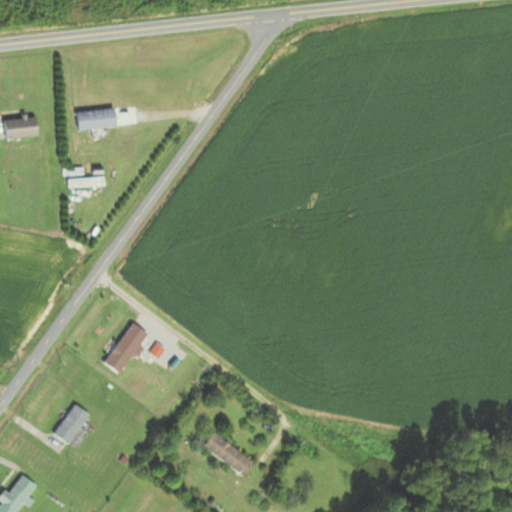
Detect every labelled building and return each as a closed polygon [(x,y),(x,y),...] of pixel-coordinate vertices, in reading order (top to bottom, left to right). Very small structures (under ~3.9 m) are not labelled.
[(68,114),(69,132),(112,128),(110,110),(68,114)] [(0,138),(32,138),(32,120),(0,120),(0,138)] [(140,334),(122,324),(97,366),(115,377),(140,334)] [(61,446),(84,417),(68,405),(46,434),(61,446)] [(195,449),(237,478),(247,463),(205,434),(195,449)] [(12,511),(31,489),(14,475),(0,493),(0,511),(12,511)]
